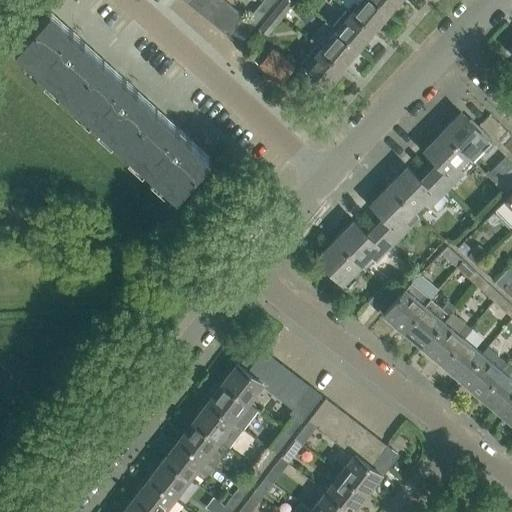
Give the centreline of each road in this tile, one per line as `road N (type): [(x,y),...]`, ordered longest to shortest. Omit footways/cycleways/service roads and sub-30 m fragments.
road 1 (residential): [(59,511),(246,270)]
road 2 (residential): [(457,443),(246,270)]
road 3 (residential): [(325,174),(131,9)]
road 4 (residential): [(325,174),(458,37)]
road 5 (residential): [(246,270),(325,174)]
